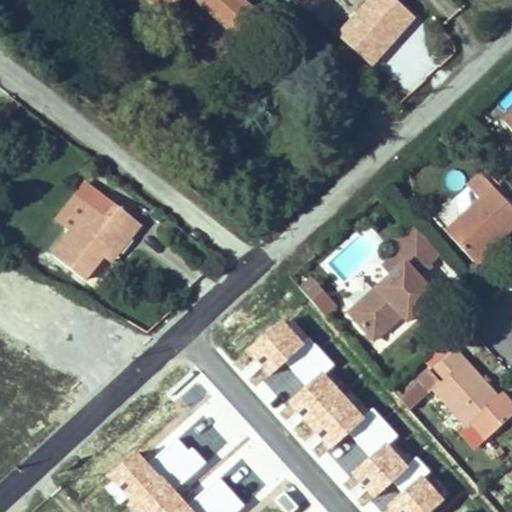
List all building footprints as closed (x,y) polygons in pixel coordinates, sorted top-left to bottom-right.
[(255,14),(238,0),(151,0),(166,12),(176,0),(201,0),(224,17),(220,22),(236,35),(255,14)] [(363,0),(335,36),(376,68),(417,14),(398,0),(363,0)] [(511,115),(503,123),(511,132),(511,115)] [(468,186),(481,201),(493,190),(480,175),(468,186)] [(87,202),(98,189),(87,180),(76,193),(87,202)] [(128,237),(136,226),(138,224),(138,222),(112,203),(113,201),(98,189),(87,202),(76,193),(73,192),(51,218),(66,229),(48,254),(81,278),(101,254),(119,231),(128,237)] [(495,244),(511,228),(511,210),(493,190),(481,201),(445,233),(473,264),(495,244)] [(419,235),(408,223),(385,244),(395,255),(408,245),(419,235)] [(109,260),(128,237),(119,231),(101,254),(109,260)] [(419,235),(408,245),(429,268),(440,257),(419,235)] [(477,269),(500,249),(495,244),(473,264),(477,269)] [(407,324),(436,298),(418,279),(429,268),(408,245),(395,255),(380,268),(389,279),(349,315),(374,343),(401,318),(407,324)] [(333,308),(308,281),(299,289),(323,317),(333,308)] [(511,417),(511,405),(502,395),(498,399),(456,352),(430,375),(439,385),(432,392),(464,427),(469,423),(485,441),(511,417)] [(398,402),(421,380),(411,370),(389,390),(398,402)] [(439,385),(430,375),(399,403),(409,413),(432,392),(439,385)]
